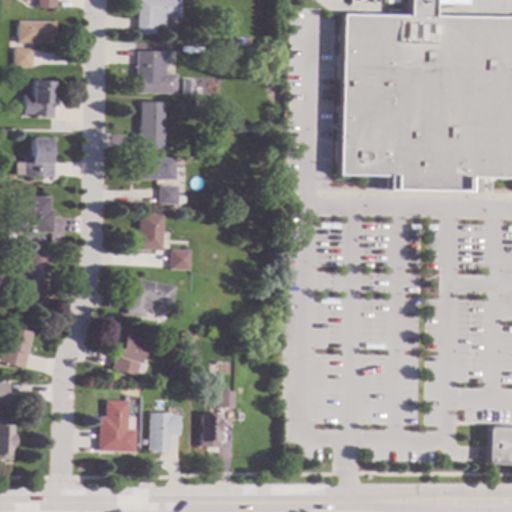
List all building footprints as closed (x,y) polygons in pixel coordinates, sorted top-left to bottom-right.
[(52,0),(35,0),(35,8),(52,8),(52,0)] [(177,0),(177,18),(162,18),(162,27),(153,26),(152,34),(134,34),(134,0),(177,0)] [(337,14),(348,14),(348,0),(475,0),(475,17),(511,17),(511,178),(462,178),(462,189),(389,188),(389,174),(334,173),(337,14)] [(53,37),(51,37),(51,42),(15,42),(15,21),(54,21),(53,37)] [(30,48),(30,67),(11,66),(12,47),(30,48)] [(151,73),(173,73),(173,93),(136,93),(136,79),(133,79),(133,50),(152,51),(151,73)] [(53,82),(50,117),(19,115),(20,95),(30,96),(31,80),(53,82)] [(160,148),(133,148),(133,134),(135,134),(136,102),(161,102),(160,148)] [(50,176),(12,175),(12,161),(21,162),(21,156),(28,156),(28,138),(51,138),(50,176)] [(170,180),(135,180),(135,173),(133,173),(133,158),(171,158),(170,180)] [(173,204),(156,204),(156,186),(174,186),(173,204)] [(47,209),(50,209),(50,231),(5,230),(6,195),(47,196),(47,209)] [(158,250),(131,250),(131,232),(135,232),(135,214),(158,215),(158,250)] [(50,253),(41,282),(43,283),(38,300),(12,292),(26,245),(50,253)] [(186,270),(166,270),(167,249),(186,249),(186,270)] [(171,287),(167,307),(152,304),(150,311),(141,309),(139,316),(123,313),(130,278),(171,287)] [(0,325),(27,330),(19,368),(0,364),(0,325)] [(187,334),(180,338),(177,333),(184,329),(187,334)] [(141,340),(136,362),(141,363),(139,374),(132,372),(131,376),(107,370),(113,348),(115,348),(119,335),(141,340)] [(232,390),(231,408),(214,407),(215,389),(232,390)] [(121,429),(130,429),(129,452),(92,451),(93,416),(99,416),(100,400),(122,401),(121,429)] [(165,413),(165,416),(174,416),(173,435),(164,435),(164,451),(143,450),(144,413),(165,413)] [(216,447),(196,447),(196,414),(216,414),(216,447)] [(0,423),(9,424),(7,460),(0,459),(0,423)] [(511,427),(511,461),(481,461),(482,427),(511,427)]
